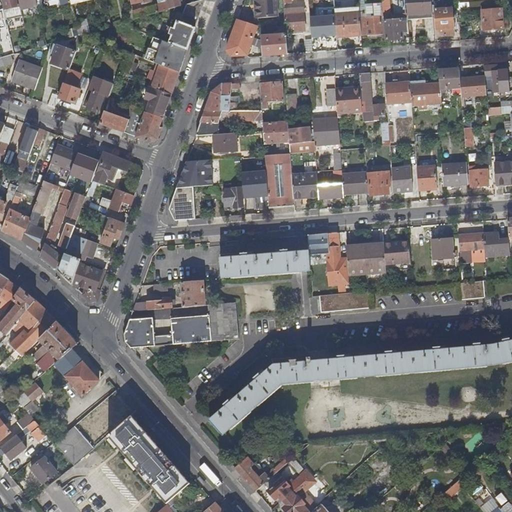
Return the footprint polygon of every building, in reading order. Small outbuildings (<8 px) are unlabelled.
[(17,0),(0,0),(3,8),(6,21),(22,17),(20,10),(17,0)] [(37,7),(35,0),(17,0),(20,10),(37,7)] [(167,0),(170,8),(180,5),(178,0),(167,0)] [(168,43),(187,50),(204,0),(197,0),(188,3),(180,22),(176,21),(174,29),(171,29),(169,34),(171,35),(168,43)] [(275,0),(254,0),(256,20),(277,18),(275,0)] [(388,0),(379,0),(380,15),(389,15),(388,0)] [(406,0),(407,16),(432,14),(431,0),(406,0)] [(134,19),(138,18),(154,13),(157,12),(156,5),(132,12),(134,19)] [(434,9),(436,22),(453,21),(452,7),(434,9)] [(285,24),(286,33),(305,31),(304,14),(293,14),(293,10),(284,11),(285,24)] [(502,28),(501,10),(482,11),(484,29),(502,28)] [(360,14),(361,36),(384,34),(383,17),(368,18),(368,15),(366,15),(365,12),(360,12),(360,14)] [(337,36),(337,38),(361,36),(360,14),(335,16),(337,36)] [(310,18),(311,38),(337,36),(335,16),(310,18)] [(402,23),(401,19),(385,21),(387,40),(403,39),(402,30),(406,30),(406,23),(402,23)] [(237,21),(226,52),(231,58),(246,57),(250,45),(252,40),(256,27),(237,21)] [(454,35),(453,21),(436,22),(437,36),(454,35)] [(81,34),(87,33),(85,25),(76,27),(78,35),(81,34)] [(261,37),(263,57),(288,55),(286,36),(261,37)] [(160,65),(179,72),(187,50),(168,43),(152,37),(145,59),(160,65)] [(13,53),(12,46),(0,48),(0,55),(0,56),(13,53)] [(50,64),(68,70),(74,52),(57,46),(50,64)] [(125,52),(117,74),(127,77),(135,56),(125,52)] [(11,81),(34,89),(41,70),(18,62),(11,81)] [(152,87),(171,95),(179,72),(160,65),(152,87)] [(484,67),(484,73),(489,73),(489,78),(496,77),(497,86),(499,86),(500,93),(509,92),(507,66),(484,67)] [(59,96),(58,98),(74,104),(79,90),(74,89),(80,75),(68,70),(59,96)] [(441,91),(460,89),(460,80),(459,70),(439,72),(440,84),(441,91)] [(362,111),(363,123),(373,122),(373,116),(384,115),(383,106),(372,107),(369,74),(359,75),(360,90),(362,111)] [(461,98),(486,95),(484,78),(460,80),(460,89),(461,98)] [(425,82),(410,83),(410,84),(412,103),(412,106),(442,104),(441,91),(440,84),(426,85),(425,82)] [(239,91),(239,84),(218,86),(212,91),(204,112),(228,113),(231,92),(239,91)] [(283,84),(260,85),(262,109),(262,111),(268,110),(268,103),(284,102),(283,84)] [(410,84),(385,86),(386,105),(412,103),(410,84)] [(151,113),(162,118),(171,95),(152,87),(149,86),(142,110),(151,113)] [(87,90),(81,105),(87,107),(86,109),(96,112),(103,95),(93,91),(92,92),(87,90)] [(327,103),(336,103),(335,91),(335,90),(326,90),(327,103)] [(336,103),(337,113),(362,111),(360,90),(335,91),(336,103)] [(111,91),(104,108),(109,110),(114,99),(111,98),(113,92),(111,91)] [(48,105),(54,107),(58,98),(59,96),(52,93),(48,105)] [(296,94),(288,94),(289,110),(296,109),(296,94)] [(159,127),(162,118),(151,113),(142,110),(133,107),(129,121),(103,112),(99,123),(151,143),(157,140),(161,128),(159,127)] [(487,111),(487,118),(500,118),(500,110),(487,111)] [(228,113),(204,112),(195,137),(214,136),(231,134),(231,131),(228,131),(228,130),(218,131),(218,124),(220,121),(263,121),(262,113),(253,113),(245,113),(240,112),(228,113)] [(314,147),(340,145),(338,119),(312,121),(313,139),(314,147)] [(263,124),(263,132),(265,157),(266,157),(290,155),(289,131),(288,123),(263,124)] [(0,135),(0,142),(7,145),(13,130),(3,126),(0,135)] [(45,130),(38,128),(36,133),(33,144),(39,146),(45,130)] [(314,153),(314,147),(313,139),(311,140),(310,129),(289,131),(290,155),(314,153)] [(33,144),(36,133),(27,130),(17,158),(19,158),(16,166),(24,170),(33,144)] [(231,134),(214,136),(215,154),(237,152),(235,134),(231,134)] [(49,163),(71,170),(77,154),(55,147),(53,152),(49,163)] [(3,163),(9,165),(13,152),(7,150),(3,163)] [(129,162),(102,152),(98,163),(101,164),(94,181),(103,184),(105,180),(111,182),(116,169),(126,172),(129,162)] [(292,178),(290,155),(266,157),(265,157),(266,173),(268,197),(269,209),(294,207),(294,203),(292,178)] [(186,163),(177,189),(193,188),(212,186),(210,161),(186,163)] [(496,186),(511,184),(511,162),(495,164),(496,186)] [(443,187),(468,185),(467,178),(466,164),(442,167),(443,187)] [(417,170),(418,192),(436,191),(435,168),(417,170)] [(318,200),(344,199),(344,195),(342,176),(342,170),(335,171),(334,171),(335,182),(339,182),(340,185),(317,186),(318,200)] [(399,193),(404,193),(404,190),(412,189),(411,175),(406,175),(405,170),(400,170),(400,175),(393,175),(395,190),(399,190),(399,193)] [(467,178),(468,185),(471,184),(471,188),(488,187),(487,171),(470,172),(471,178),(467,178)] [(243,199),(268,197),(266,173),(242,174),(243,199)] [(68,184),(87,191),(89,187),(91,181),(93,176),(88,174),(86,180),(71,174),(68,184)] [(342,176),(344,195),(368,194),(367,174),(342,176)] [(390,186),(389,174),(368,176),(370,196),(388,195),(387,187),(390,186)] [(313,176),(292,178),(294,203),(315,201),(313,176)] [(91,181),(89,187),(95,189),(97,183),(91,181)] [(19,182),(17,188),(15,193),(29,198),(37,200),(41,189),(19,182)] [(0,224),(4,226),(9,210),(11,204),(14,197),(15,193),(17,188),(11,186),(6,197),(7,202),(6,205),(0,202),(0,224)] [(175,222),(195,221),(193,188),(177,189),(168,211),(175,222)] [(58,207),(40,257),(55,268),(60,256),(47,247),(51,241),(54,243),(66,208),(62,207),(63,204),(66,204),(70,196),(74,197),(67,217),(76,220),(81,207),(85,196),(73,192),(65,189),(58,207)] [(130,206),(134,196),(116,190),(112,201),(103,198),(100,205),(110,208),(109,210),(118,212),(121,203),(130,206)] [(242,208),(241,190),(223,191),(224,207),(233,207),(234,209),(242,208)] [(14,197),(11,204),(17,206),(19,199),(14,197)] [(25,210),(32,212),(37,200),(29,198),(25,210)] [(1,231),(22,240),(28,225),(29,223),(29,220),(9,210),(4,226),(1,231)] [(124,223),(102,215),(100,221),(105,223),(100,235),(104,236),(101,243),(110,246),(113,238),(118,240),(124,223)] [(59,247),(66,249),(71,235),(74,227),(68,224),(59,247)] [(28,225),(22,240),(36,251),(43,231),(28,225)] [(495,233),(483,234),(484,250),(485,259),(509,258),(509,253),(508,242),(498,242),(498,237),(495,237),(495,233)] [(337,234),(308,237),(309,252),(309,256),(309,257),(325,256),(325,261),(329,263),(331,285),(337,284),(337,291),(344,290),(343,284),(348,283),(348,279),(347,267),(347,260),(339,260),(337,234)] [(463,237),(458,237),(460,261),(466,260),(465,251),(474,251),(474,246),(477,246),(477,250),(484,250),(483,234),(463,235),(463,237)] [(71,286),(79,265),(87,240),(71,235),(66,249),(58,272),(71,286)] [(453,260),(452,241),(431,242),(432,261),(453,260)] [(410,266),(408,244),(384,245),(385,268),(410,266)] [(381,247),(346,249),(347,260),(347,267),(348,279),(383,276),(381,247)] [(309,256),(309,252),(287,254),(287,251),(280,252),(280,255),(247,257),(247,254),(240,255),(240,258),(219,260),(221,278),(310,272),(309,257),(309,256)] [(79,265),(71,286),(77,291),(78,287),(84,289),(81,296),(88,303),(96,301),(99,292),(95,290),(100,273),(79,265)] [(0,296),(9,281),(0,275),(0,296)] [(35,302),(9,281),(0,296),(0,318),(5,311),(6,312),(12,301),(18,305),(0,326),(0,331),(6,337),(19,321),(35,302)] [(180,284),(182,308),(204,306),(203,282),(180,284)] [(484,299),(483,283),(461,285),(462,302),(484,299)] [(367,293),(319,297),(320,313),(369,309),(367,293)] [(135,305),(132,313),(171,309),(171,305),(173,305),(173,302),(170,302),(170,299),(162,300),(162,302),(135,305)] [(57,323),(35,302),(19,321),(31,331),(39,341),(57,323)] [(125,343),(130,349),(238,340),(234,304),(212,306),(206,306),(208,317),(170,320),(171,336),(153,337),(151,319),(129,321),(124,334),(125,343)] [(77,344),(57,323),(39,341),(44,346),(36,354),(41,359),(36,365),(44,372),(54,364),(71,349),(77,344)] [(39,341),(31,331),(28,334),(25,330),(10,344),(23,357),(39,341)] [(511,360),(511,340),(507,341),(507,339),(501,340),(501,343),(489,346),(478,347),(477,344),(472,345),(472,348),(439,351),(439,347),(433,348),(434,351),(392,355),(392,351),(386,352),(386,355),(343,359),(343,356),(336,356),(336,359),(311,362),(310,358),(306,359),(307,363),(297,363),(296,360),(289,360),(289,364),(286,364),(285,359),(276,360),(276,365),(273,365),(260,376),(258,374),(254,379),(255,380),(229,403),(228,401),(222,406),(225,408),(208,422),(221,436),(280,385),(490,366),(511,360)] [(98,382),(71,349),(54,364),(81,396),(98,382)] [(24,408),(30,404),(42,393),(36,384),(17,399),(24,408)] [(24,408),(23,409),(26,412),(32,407),(30,404),(24,408)] [(33,422),(34,421),(28,414),(16,423),(22,431),(27,427),(33,422)] [(1,415),(0,416),(0,441),(11,433),(6,428),(8,426),(4,421),(5,420),(1,415)] [(190,485),(132,417),(111,435),(169,503),(190,485)] [(46,437),(33,422),(27,427),(40,442),(46,437)] [(92,448),(73,427),(54,443),(74,467),(75,464),(92,448)] [(17,436),(2,448),(16,465),(27,456),(23,451),(27,449),(17,436)] [(46,458),(31,469),(43,484),(52,476),(55,478),(57,476),(55,474),(58,473),(46,458)] [(247,458),(235,469),(255,491),(263,485),(288,463),(285,461),(275,469),(274,469),(268,473),(267,477),(264,474),(260,477),(258,475),(257,477),(249,469),(253,465),(247,458)] [(489,464),(484,459),(470,471),(473,474),(475,472),(477,474),(489,464)] [(300,477),(288,463),(263,485),(275,499),(278,497),(282,502),(304,482),(300,477)] [(306,472),(300,477),(304,482),(282,502),(285,506),(283,509),(285,511),(308,511),(313,508),(308,502),(307,498),(302,492),(314,484),(314,480),(306,472)] [(445,502),(463,487),(458,481),(441,496),(445,502)] [(511,511),(511,509),(501,493),(493,498),(480,507),(483,511),(511,511)] [(221,511),(214,503),(204,511),(221,511)]
